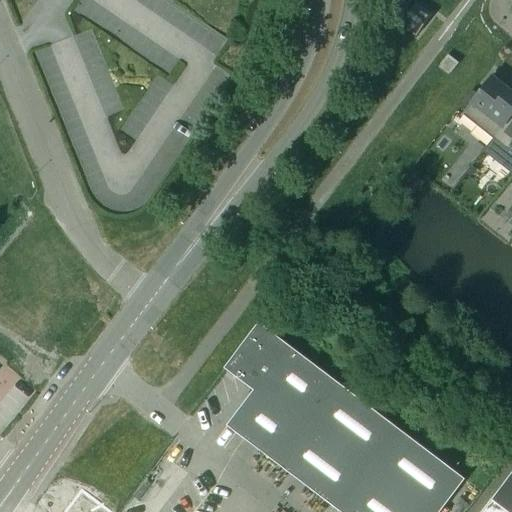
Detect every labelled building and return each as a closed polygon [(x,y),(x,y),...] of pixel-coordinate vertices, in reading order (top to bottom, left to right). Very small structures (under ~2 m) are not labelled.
[(413,0),(411,0),(395,22),(416,37),(433,15),(413,0)] [(451,74),(459,64),(448,55),(440,65),(441,66),(439,68),(448,76),(450,73),(451,74)] [(493,139),(511,114),(511,93),(502,86),(503,84),(493,75),(476,96),(472,92),(462,104),(467,108),(461,115),(462,116),(463,116),(493,139)] [(511,114),(493,139),(508,152),(511,147),(511,114)] [(440,511),(465,480),(260,324),(226,369),(244,383),(256,368),(266,376),(227,426),(340,511),(440,511)] [(511,511),(511,472),(480,511),(511,511)] [(111,511),(82,490),(65,511),(111,511)]
